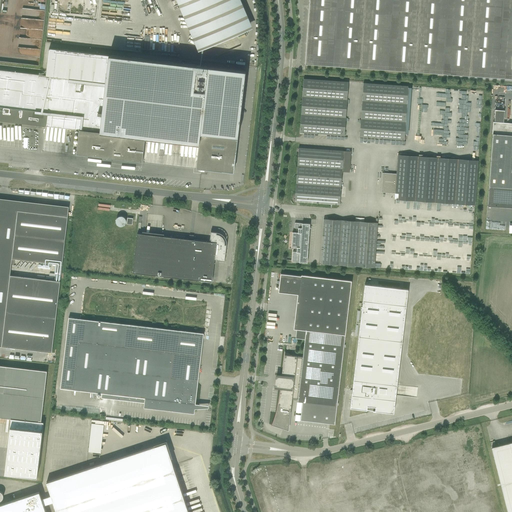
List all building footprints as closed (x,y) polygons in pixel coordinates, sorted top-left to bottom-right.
[(181,0),(202,49),(243,31),(247,29),(248,29),(248,28),(235,0),(181,0)] [(360,68),(364,0),(309,0),(305,64),(360,68)] [(415,72),(419,0),(364,0),(360,68),(415,72)] [(470,76),(475,0),(419,0),(415,72),(470,76)] [(511,78),(511,0),(475,0),(470,76),(511,78)] [(0,120),(79,130),(76,154),(142,162),(145,138),(160,140),(159,147),(164,147),(165,140),(199,144),(196,168),(229,172),(233,172),(234,168),(245,71),(108,55),(49,48),(46,76),(0,70),(0,120)] [(344,136),(348,82),(303,79),(300,133),(344,136)] [(404,140),(408,86),(363,83),(359,137),(404,140)] [(511,123),(503,123),(504,111),(495,110),(494,122),(493,122),(492,134),(489,187),(487,206),(511,207),(511,123)] [(298,148),(295,202),(300,202),(339,205),(343,151),(298,148)] [(478,161),(398,155),(396,174),(395,193),(398,194),(398,200),(475,205),(478,161)] [(395,193),(396,174),(382,172),(381,192),(395,193)] [(12,259),(11,264),(14,264),(14,259),(57,264),(56,272),(61,273),(68,217),(17,211),(12,259)] [(377,223),(323,219),(320,264),(374,267),(377,223)] [(292,262),(307,263),(310,224),(295,223),(294,228),(298,228),(298,233),(292,232),(291,247),(297,248),(296,252),(293,252),(292,262)] [(77,226),(72,266),(132,273),(137,233),(77,226)] [(132,273),(212,282),(215,259),(216,260),(216,261),(224,261),(226,245),(225,245),(225,242),(224,240),(223,238),(221,236),(219,235),(216,234),(217,232),(211,232),(210,240),(211,240),(210,242),(137,233),(132,273)] [(277,406),(271,425),(272,425),(272,424),(287,428),(289,410),(291,411),(292,399),(298,400),(297,402),(302,402),(300,420),(335,424),(337,406),(351,281),(301,275),(301,276),(280,273),(278,291),(299,293),(295,329),(306,330),(303,357),(290,355),(290,354),(285,352),(285,351),(284,351),(281,376),(278,376),(276,387),(280,387),(280,389),(277,406)] [(60,281),(10,275),(1,347),(51,352),(60,281)] [(365,284),(350,408),(375,411),(376,410),(381,408),(382,410),(385,409),(385,407),(392,405),(394,406),(408,289),(365,284)] [(69,318),(60,388),(102,393),(101,397),(141,402),(141,400),(145,400),(144,403),(144,407),(151,408),(151,407),(180,411),(179,412),(194,414),(195,406),(198,407),(199,404),(195,404),(204,333),(69,318)] [(0,365),(0,417),(11,419),(5,473),(37,477),(43,422),(41,422),(47,371),(0,365)] [(411,393),(411,395),(417,395),(417,386),(404,386),(404,390),(405,390),(405,393),(411,393)] [(511,511),(511,442),(491,447),(507,511),(511,511)] [(189,511),(174,465),(173,466),(170,458),(165,443),(46,482),(51,496),(41,499),(44,505),(53,502),(56,511),(189,511)] [(295,511),(286,476),(265,482),(272,511),(295,511)] [(269,511),(272,511),(265,486),(262,486),(269,511)] [(0,511),(45,511),(44,505),(41,499),(39,492),(0,504),(0,511)] [(344,503),(324,509),(325,511),(336,511),(346,509),(344,503)]
